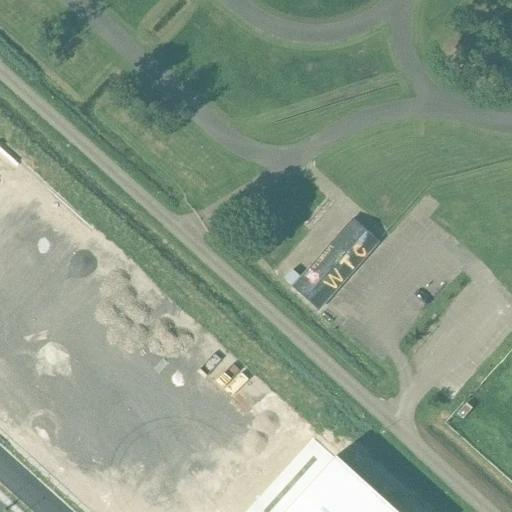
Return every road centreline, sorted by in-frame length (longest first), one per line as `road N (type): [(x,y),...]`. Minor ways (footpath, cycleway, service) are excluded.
road 1 (unclassified): [(489,511),(0,75)]
road 2 (unknown): [(397,0),(413,66),(444,107),(382,109),(301,154),(225,136),(75,0)]
road 3 (unknown): [(255,0),(290,17),(352,17),(392,0)]
